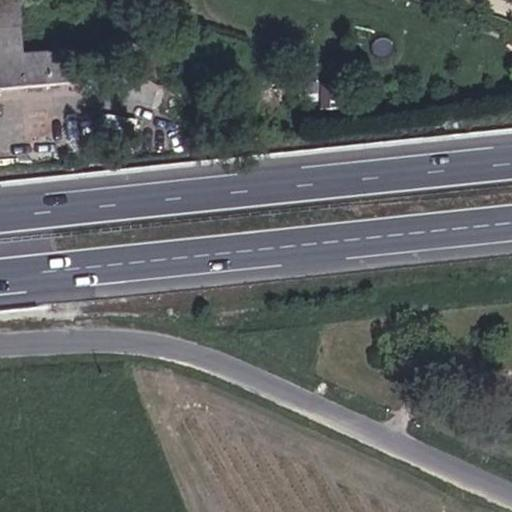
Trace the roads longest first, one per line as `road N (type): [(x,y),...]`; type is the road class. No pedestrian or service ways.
road 1 (unclassified): [(0,348),(184,350),(511,493)]
road 2 (trunk): [(511,160),(0,214)]
road 3 (trunk): [(0,275),(511,222)]
